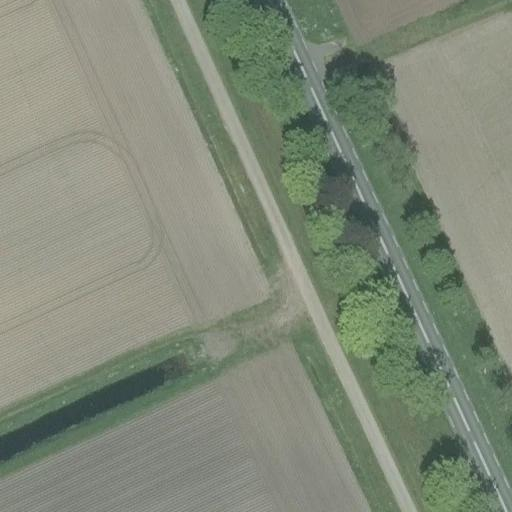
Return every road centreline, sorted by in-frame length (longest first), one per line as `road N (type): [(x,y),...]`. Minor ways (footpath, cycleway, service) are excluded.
road 1 (primary): [(503,511),(266,0)]
road 2 (unclassified): [(407,511),(175,0)]
